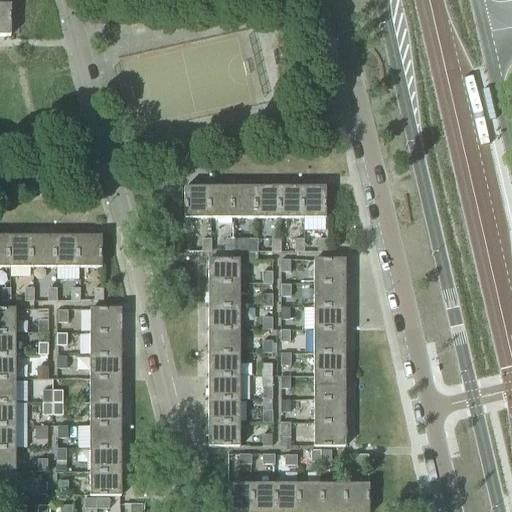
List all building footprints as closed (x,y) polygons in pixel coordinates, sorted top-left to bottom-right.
[(0,7),(0,37),(9,38),(9,7),(0,7)] [(183,220),(209,220),(208,190),(183,189),(183,220)] [(209,220),(232,220),(231,190),(208,190),(209,220)] [(232,220),(256,220),(255,190),(231,190),(232,220)] [(256,220),(279,220),(279,190),(255,190),(256,220)] [(279,220),(302,220),(302,190),(279,190),(279,220)] [(302,190),(302,220),(324,220),(324,190),(302,190)] [(0,269),(9,270),(9,239),(0,238),(0,269)] [(9,270),(32,270),(32,239),(9,239),(9,270)] [(32,270),(56,270),(55,239),(32,239),(32,270)] [(56,270),(79,270),(79,239),(55,239),(56,270)] [(79,239),(79,270),(100,270),(100,239),(79,239)] [(294,241),(294,254),(303,254),(303,241),(294,241)] [(201,254),(207,254),(210,255),(210,242),(201,242),(201,254)] [(224,254),(233,254),(233,242),(224,242),(224,254)] [(247,254),(256,254),(256,242),(247,242),(247,254)] [(270,242),(271,254),(279,254),(279,242),(270,242)] [(317,242),(317,254),(326,254),(326,242),(317,242)] [(207,262),(207,286),(238,286),(238,262),(207,262)] [(279,262),(279,274),(289,274),(289,262),(279,262)] [(312,262),(312,286),(343,286),(343,262),(312,262)] [(261,286),(271,286),(271,274),(261,274),(261,286)] [(207,286),(207,309),(238,309),(238,286),(207,286)] [(312,286),(312,309),(343,309),(343,286),(312,286)] [(280,299),(290,299),(290,287),(280,287),(280,299)] [(0,291),(0,304),(9,304),(9,291),(0,291)] [(24,291),(24,304),(33,304),(32,291),(24,291)] [(47,291),(47,304),(56,303),(56,291),(47,291)] [(70,291),(70,304),(79,304),(79,291),(70,291)] [(93,291),(93,304),(102,303),(102,291),(93,291)] [(271,309),(271,297),(261,297),(261,309),(264,309),(271,309)] [(207,309),(207,333),(238,333),(238,309),(207,309)] [(279,309),(279,322),(289,322),(289,309),(279,309)] [(312,309),(312,333),(343,333),(343,309),(312,309)] [(0,311),(0,336),(14,336),(14,311),(0,311)] [(88,311),(88,336),(119,336),(119,311),(88,311)] [(56,313),(57,325),(67,325),(67,313),(56,313)] [(271,332),(271,320),(261,320),(261,332),(271,332)] [(37,335),(47,336),(47,324),(37,324),(37,335)] [(207,333),(207,356),(238,356),(238,333),(207,333)] [(279,333),(279,344),(289,344),(289,333),(279,333)] [(312,333),(312,356),(343,356),(343,333),(312,333)] [(0,336),(0,359),(14,359),(14,336),(0,336)] [(56,336),(56,348),(66,348),(66,336),(56,336)] [(88,336),(88,359),(119,359),(119,336),(88,336)] [(261,356),(271,356),(271,344),(261,344),(261,356)] [(37,358),(47,358),(47,346),(37,346),(37,358)] [(207,356),(207,379),(238,379),(238,356),(207,356)] [(280,368),(290,368),(290,356),(280,356),(280,368)] [(312,356),(312,379),(343,379),(343,356),(312,356)] [(0,359),(0,382),(14,383),(14,359),(0,359)] [(56,359),(56,371),(66,371),(66,359),(56,359)] [(88,359),(88,382),(119,382),(119,359),(88,359)] [(261,367),(261,379),(271,379),(271,367),(261,367)] [(36,368),(36,382),(47,382),(47,368),(36,368)] [(207,379),(207,402),(238,402),(238,379),(207,379)] [(279,379),(279,391),(289,391),(289,379),(279,379)] [(312,379),(312,402),(343,402),(343,379),(312,379)] [(0,382),(0,406),(14,406),(14,383),(0,382)] [(88,382),(88,406),(119,406),(119,382),(88,382)] [(271,402),(271,391),(262,391),(262,402),(271,402)] [(51,404),(51,392),(41,393),(41,405),(51,404)] [(52,394),(52,406),(61,406),(61,394),(52,394)] [(207,402),(207,426),(238,425),(238,402),(207,402)] [(280,402),(280,415),(289,415),(289,402),(280,402)] [(312,402),(312,426),(343,425),(343,402),(312,402)] [(0,406),(0,429),(14,430),(14,406),(0,406)] [(41,406),(41,418),(51,418),(51,406),(41,406)] [(61,406),(52,406),(52,418),(62,418),(61,406)] [(88,406),(88,429),(119,429),(119,406),(88,406)] [(271,425),(271,413),(261,413),(261,425),(271,425)] [(238,425),(207,426),(207,449),(238,449),(238,425)] [(343,425),(312,426),(312,449),(343,449),(343,425)] [(279,426),(279,438),(289,438),(289,426),(279,426)] [(0,429),(0,453),(14,453),(14,430),(0,429)] [(57,429),(57,441),(67,442),(67,429),(57,429)] [(88,429),(88,453),(119,453),(119,429),(88,429)] [(261,436),(261,448),(271,448),(271,436),(261,436)] [(56,452),(56,464),(65,464),(66,452),(56,452)] [(319,465),(319,452),(309,452),(309,465),(319,465)] [(319,465),(319,468),(330,468),(330,452),(319,452),(319,465)] [(0,453),(0,474),(14,475),(14,453),(0,453)] [(88,453),(88,474),(119,474),(119,453),(88,453)] [(250,457),(238,457),(238,466),(250,466),(250,457)] [(261,457),(261,467),(273,467),(273,457),(261,457)] [(283,457),(283,468),(296,468),(296,457),(283,457)] [(354,457),(354,467),(366,467),(366,457),(354,457)] [(36,475),(46,475),(46,463),(36,463),(36,475)] [(14,475),(0,474),(0,498),(14,499),(14,475)] [(119,474),(88,474),(88,499),(119,499),(119,474)] [(57,496),(66,496),(66,484),(57,484),(57,496)] [(36,498),(46,498),(46,486),(36,486),(36,498)] [(226,511),(249,511),(249,487),(226,487),(226,511)] [(249,511),(273,511),(273,487),(249,487),(249,511)] [(273,511),(296,511),(296,487),(273,487),(273,511)] [(296,511),(319,511),(320,487),(296,487),(296,511)] [(319,511),(343,511),(343,487),(320,487),(319,511)] [(343,487),(343,511),(367,511),(367,487),(343,487)] [(83,511),(96,511),(96,500),(84,500),(83,511)] [(96,500),(96,511),(108,511),(108,501),(96,500)]
